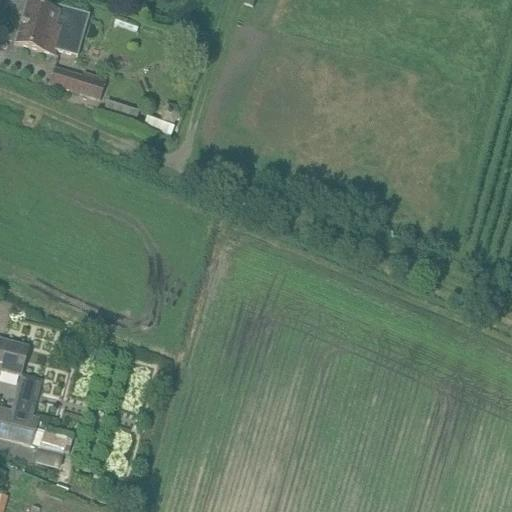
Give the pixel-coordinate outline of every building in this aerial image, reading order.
[(29,5),(16,46),(53,57),(55,51),(69,55),(73,39),(82,41),(89,17),(55,7),(54,13),(29,5)] [(105,86),(54,70),(49,86),(99,102),(105,86)] [(143,130),(169,137),(172,127),(146,119),(143,130)] [(26,350),(13,347),(0,343),(0,372),(19,377),(26,350)] [(40,419),(32,417),(41,382),(20,376),(10,413),(0,410),(0,439),(39,450),(35,464),(58,470),(67,440),(36,431),(40,419)]
